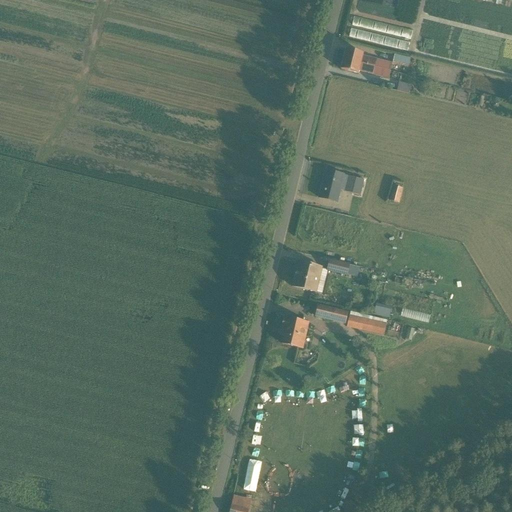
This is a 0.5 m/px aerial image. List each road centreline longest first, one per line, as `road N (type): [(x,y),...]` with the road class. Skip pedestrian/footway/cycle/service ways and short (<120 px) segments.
road 1 (unclassified): [(337,0),(211,511)]
road 2 (unclassified): [(511,424),(364,511)]
